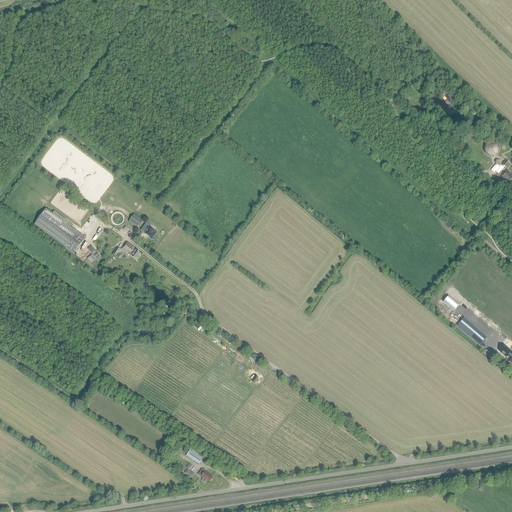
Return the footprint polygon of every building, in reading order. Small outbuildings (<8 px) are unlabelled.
[(488,156),(491,156),(493,156),(495,155),(497,154),(498,152),(499,149),(499,147),(498,145),(496,143),(494,142),(492,141),(490,141),(488,142),(486,144),(484,146),(484,148),(484,150),(485,152),(486,154),(488,156)] [(506,160),(502,165),(506,169),(510,164),(506,160)] [(511,174),(506,169),(499,178),(509,186),(511,182),(511,174)] [(46,210),(35,226),(74,255),(86,238),(70,228),(72,225),(54,211),(52,214),(46,210)] [(129,219),(137,225),(142,220),(134,213),(129,219)] [(149,228),(151,225),(147,222),(140,231),(141,231),(142,229),(146,232),(144,234),(152,239),(156,233),(149,228)] [(134,248),(127,242),(123,248),(129,254),(131,256),(131,257),(135,261),(140,254),(136,251),(135,251),(133,249),(134,248)] [(117,248),(112,254),(115,257),(118,253),(121,250),(117,248)] [(97,252),(96,252),(93,255),(95,258),(98,261),(102,259),(99,255),(100,255),(97,252)] [(463,319),(457,326),(480,345),(486,338),(463,319)] [(504,345),(499,351),(501,353),(504,356),(506,357),(508,358),(506,360),(511,365),(511,352),(511,351),(504,345)] [(169,452),(174,455),(178,451),(174,449),(172,447),(169,452)] [(203,458),(191,449),(186,456),(199,464),(203,458)] [(207,480),(210,482),(213,478),(211,477),(211,476),(205,471),(204,471),(205,470),(204,469),(203,470),(202,469),(198,475),(203,478),(201,481),(204,483),(205,483),(207,480)]
